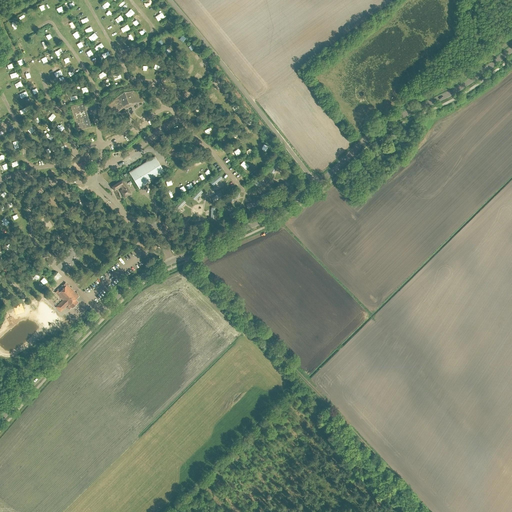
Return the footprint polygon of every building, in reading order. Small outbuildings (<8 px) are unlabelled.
[(223,87),(219,91),(223,95),(227,91),(223,87)] [(116,99),(108,105),(112,111),(113,111),(115,114),(124,108),(125,109),(135,105),(134,104),(144,102),(144,99),(145,99),(144,91),(135,92),(134,91),(124,92),(116,98),(116,99)] [(84,103),(70,107),(77,131),(91,127),(84,103)] [(129,172),(140,189),(165,174),(155,156),(129,172)] [(270,171),(274,174),(280,164),(276,162),(270,171)] [(104,179),(112,186),(117,180),(109,173),(104,179)] [(210,183),(213,186),(222,178),(219,175),(210,183)] [(254,184),(258,187),(264,178),(261,175),(254,184)] [(131,194),(123,181),(112,187),(114,191),(121,187),(122,190),(120,191),(125,198),(127,197),(127,196),(131,194)] [(191,197),(195,200),(203,192),(200,189),(191,197)] [(261,196),(263,200),(273,195),(270,191),(261,196)] [(212,199),(214,202),(223,196),(220,192),(212,199)] [(238,192),(228,199),(230,202),(240,196),(238,192)] [(175,208),(178,211),(186,202),(182,199),(175,208)] [(229,215),(231,219),(241,213),(239,209),(229,215)] [(189,232),(183,222),(179,225),(185,234),(189,232)] [(47,251),(57,261),(62,256),(52,246),(47,251)] [(52,278),(56,282),(62,276),(58,273),(52,278)] [(79,297),(67,285),(66,283),(55,293),(63,301),(56,308),(60,312),(67,306),(68,306),(67,308),(69,310),(71,308),(72,309),(78,303),(76,300),(79,297)]
